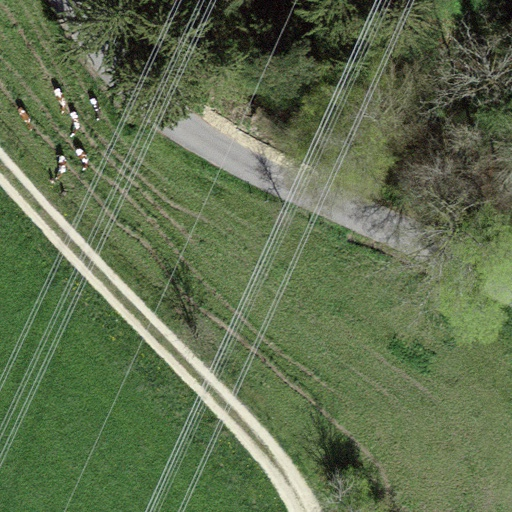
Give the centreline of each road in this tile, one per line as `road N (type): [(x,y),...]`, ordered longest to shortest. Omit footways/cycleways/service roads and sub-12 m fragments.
road 1 (unclassified): [(511,286),(242,163),(179,125),(98,42),(74,0)]
road 2 (track): [(0,165),(260,442),(307,511)]
